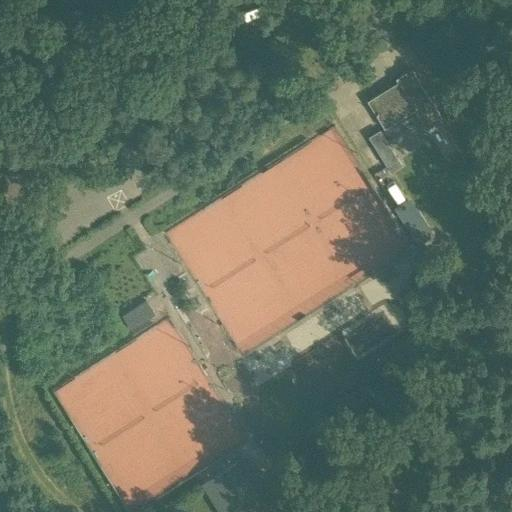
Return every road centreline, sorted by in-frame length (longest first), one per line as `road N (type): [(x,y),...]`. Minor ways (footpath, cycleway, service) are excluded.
road 1 (unknown): [(0,283),(324,90)]
road 2 (unknown): [(0,389),(22,438),(73,511)]
